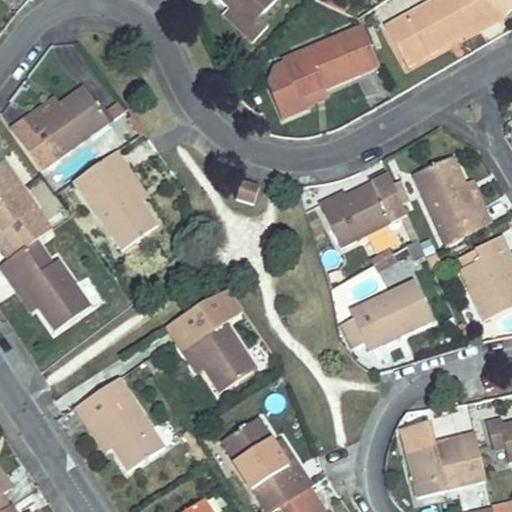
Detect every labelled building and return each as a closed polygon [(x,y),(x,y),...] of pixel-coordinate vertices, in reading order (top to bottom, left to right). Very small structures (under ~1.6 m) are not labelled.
[(279,0),(219,0),(230,10),(250,30),(244,35),(253,44),(269,29),(260,20),(279,0)] [(446,27),(467,15),(472,24),(497,10),(486,0),(438,0),(386,30),(402,60),(422,49),(426,56),(427,57),(454,43),(446,27)] [(511,6),(511,0),(486,0),(497,10),(504,16),(511,6)] [(250,30),(230,10),(225,16),(244,35),(250,30)] [(455,44),(477,33),(505,17),(504,16),(497,10),(472,24),(467,15),(446,27),(454,43),(455,44)] [(380,68),(363,27),(283,62),(283,63),(274,66),(264,71),(268,82),(283,117),(304,108),(304,107),(300,97),(323,89),(323,91),(380,68)] [(407,68),(427,57),(426,56),(422,49),(402,60),(407,68)] [(110,126),(84,89),(59,106),(60,108),(31,129),(26,123),(12,133),(41,174),(110,126)] [(323,89),(300,97),(304,107),(326,98),(323,91),(323,89)] [(56,101),(26,123),(31,129),(60,108),(59,106),(56,101)] [(131,177),(115,155),(98,167),(98,168),(115,190),(123,184),(124,185),(139,205),(141,204),(147,199),(146,198),(131,177)] [(476,211),(465,188),(467,187),(455,160),(414,179),(447,251),(494,226),(485,207),(484,208),(477,211),(476,211)] [(53,232),(5,163),(0,166),(0,232),(1,233),(21,220),(28,229),(17,236),(26,249),(26,250),(37,242),(53,232)] [(158,228),(141,204),(139,205),(124,185),(123,184),(115,190),(98,168),(98,167),(73,184),(124,253),(158,228)] [(407,219),(402,208),(393,190),(393,189),(387,177),(334,204),(331,199),(319,204),(342,251),(407,219)] [(254,206),(259,188),(241,182),(234,200),(254,206)] [(485,207),(474,184),(467,187),(465,188),(476,211),(477,211),(484,208),(485,207)] [(410,204),(401,186),(393,189),(393,190),(402,208),(403,207),(410,204)] [(0,246),(10,261),(26,250),(26,249),(17,236),(28,229),(21,220),(1,233),(0,232),(0,246)] [(511,259),(503,240),(498,242),(502,252),(499,254),(500,255),(511,279),(511,278),(511,259)] [(92,308),(60,262),(54,266),(37,242),(26,250),(10,261),(0,268),(10,281),(25,271),(33,281),(25,286),(40,308),(40,309),(39,310),(55,334),(92,308)] [(461,259),(466,270),(461,272),(484,325),(511,312),(511,278),(511,279),(500,255),(499,254),(502,252),(498,242),(476,253),(461,259)] [(374,268),(393,257),(389,252),(371,261),(374,268)] [(397,265),(393,257),(374,268),(378,276),(397,265)] [(40,308),(25,286),(33,281),(25,271),(10,281),(32,314),(33,314),(39,310),(40,309),(40,308)] [(433,322),(414,282),(351,312),(354,319),(341,325),(352,349),(365,343),(366,346),(379,340),(380,339),(376,330),(375,329),(397,320),(404,335),(433,322)] [(227,290),(202,307),(204,311),(229,294),(227,290)] [(258,371),(227,325),(208,337),(202,328),(212,322),(204,311),(202,307),(168,329),(199,377),(205,372),(220,396),(258,371)] [(404,335),(397,320),(375,329),(376,330),(380,339),(379,340),(366,346),(369,352),(382,346),(404,335)] [(165,450),(120,381),(78,409),(93,432),(100,428),(113,448),(111,449),(129,475),(165,450)] [(295,481),(274,449),(276,447),(260,422),(223,446),(265,511),(279,511),(312,491),(312,490),(304,476),(295,482),(295,481)] [(511,464),(511,425),(504,427),(502,422),(487,425),(492,447),(504,444),(506,450),(510,465),(511,464)] [(488,484),(477,438),(461,442),(465,461),(441,466),(437,447),(431,426),(402,433),(418,501),(488,484)] [(113,448),(100,428),(93,432),(107,453),(107,452),(111,449),(113,448)] [(209,464),(189,433),(183,437),(202,468),(209,464)] [(465,461),(461,442),(437,447),(441,466),(465,461)] [(304,476),(282,443),(276,447),(274,449),(295,481),(295,482),(304,476)] [(506,450),(504,444),(492,447),(494,453),(495,452),(506,450)] [(0,499),(4,497),(14,491),(6,478),(0,482),(0,499)] [(325,511),(312,491),(279,511),(325,511)] [(11,508),(5,499),(4,497),(0,499),(0,511),(6,511),(12,509),(11,508)] [(212,511),(206,501),(189,511),(212,511)]
